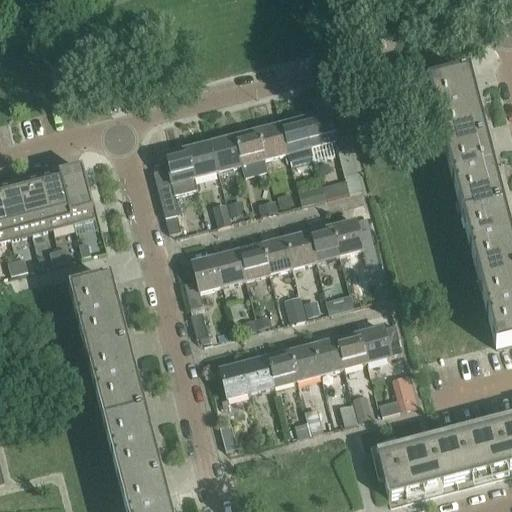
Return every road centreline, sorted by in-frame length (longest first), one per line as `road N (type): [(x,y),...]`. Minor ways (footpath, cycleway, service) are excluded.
road 1 (residential): [(219,511),(116,128)]
road 2 (residential): [(499,29),(116,128)]
